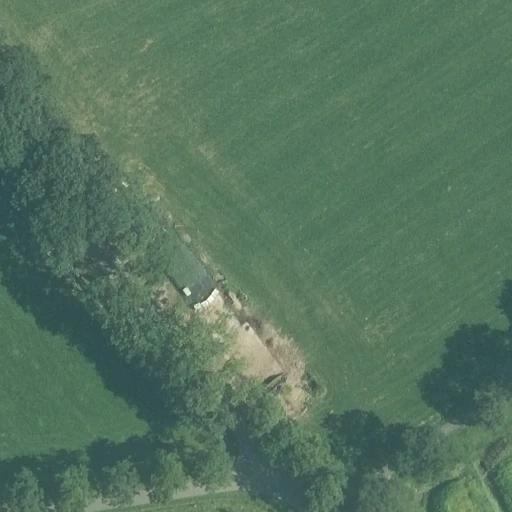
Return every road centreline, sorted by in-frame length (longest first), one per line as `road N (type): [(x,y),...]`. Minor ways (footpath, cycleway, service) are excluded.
road 1 (unclassified): [(247,437),(0,121)]
road 2 (unknown): [(335,511),(511,390)]
road 3 (unclassified): [(60,511),(228,484)]
